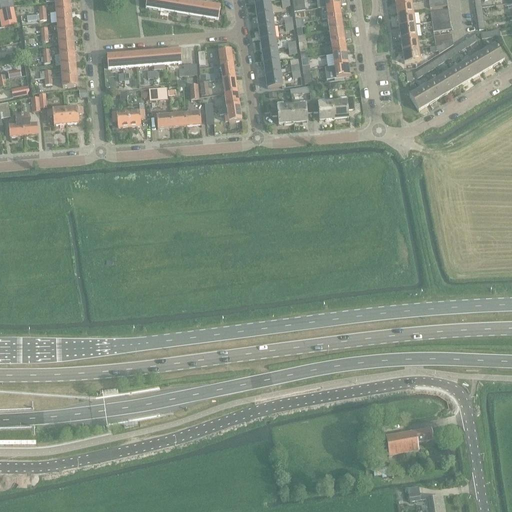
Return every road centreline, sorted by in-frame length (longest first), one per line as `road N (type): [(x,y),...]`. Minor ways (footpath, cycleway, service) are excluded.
road 1 (unclassified): [(485,511),(465,403),(437,383),(290,402),(77,461),(0,468)]
road 2 (primary): [(511,306),(74,351),(0,351)]
road 3 (primary): [(0,376),(511,330)]
road 4 (residential): [(100,152),(241,146),(257,138)]
road 5 (unclassified): [(93,49),(242,33)]
road 6 (residential): [(378,134),(415,131),(511,76)]
road 7 (residential): [(257,138),(273,144),(378,134)]
road 8 (track): [(402,141),(434,150),(511,106)]
